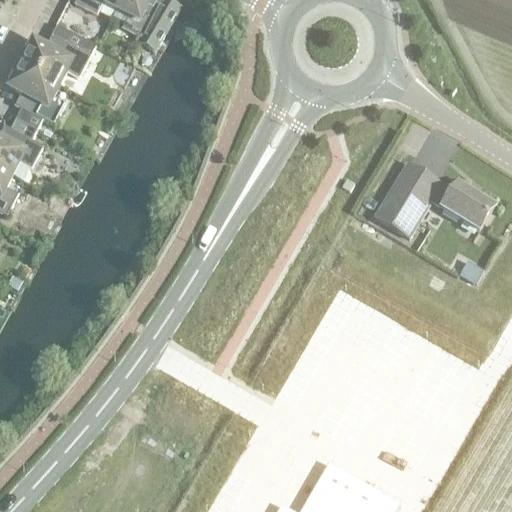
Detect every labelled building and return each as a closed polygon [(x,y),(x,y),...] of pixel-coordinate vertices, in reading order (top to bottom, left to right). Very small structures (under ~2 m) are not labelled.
[(104,5),(117,12),(122,0),(78,0),(75,6),(92,15),(100,13),(104,5)] [(122,0),(117,12),(129,19),(126,26),(128,34),(145,43),(142,50),(156,57),(181,10),(165,1),(164,3),(158,0),(122,0)] [(21,68),(60,88),(67,75),(74,79),(82,77),(96,49),(57,29),(46,51),(33,44),(21,68)] [(22,97),(18,105),(15,109),(21,112),(16,123),(37,134),(43,123),(54,130),(63,113),(61,105),(54,101),(60,88),(21,68),(9,91),(22,97)] [(35,167),(44,150),(32,144),(37,134),(16,123),(11,133),(5,130),(0,138),(0,171),(13,179),(19,166),(27,170),(35,167)] [(453,193),(448,190),(408,166),(392,192),(384,187),(363,225),(376,232),(379,225),(409,244),(432,207),(440,212),(439,213),(478,237),(497,207),(458,184),(453,193)] [(6,191),(13,179),(0,171),(0,216),(7,220),(16,203),(13,195),(6,191)] [(280,511),(396,511),(399,509),(329,469),(304,511),(283,511),(282,511),(280,511)]
